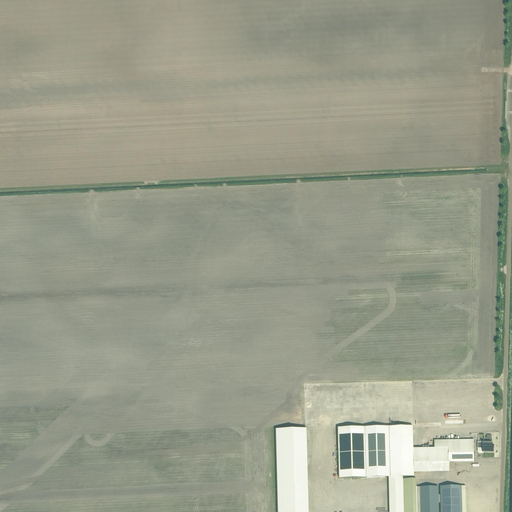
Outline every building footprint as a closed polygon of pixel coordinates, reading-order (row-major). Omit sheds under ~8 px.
[(391,478),(414,477),(413,427),(390,428),(390,427),(365,428),(338,429),(339,479),(366,478),(391,478)] [(276,430),(278,511),(308,511),(307,429),(276,430)] [(429,464),(474,463),(474,441),(435,441),(435,450),(419,450),(419,461),(429,461),(429,464)] [(493,452),(493,445),(492,445),(492,443),(478,442),(477,451),(478,452),(478,453),(479,453),(482,453),(482,452),(493,452)] [(420,488),(416,488),(416,479),(401,480),(401,511),(439,511),(439,504),(441,504),(440,511),(466,511),(466,487),(440,487),(441,495),(439,496),(438,487),(420,488)]
